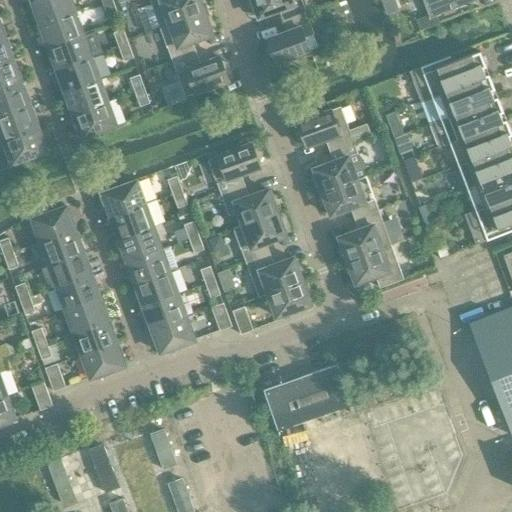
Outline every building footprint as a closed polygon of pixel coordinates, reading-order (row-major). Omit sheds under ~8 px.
[(40,24),(75,12),(70,0),(37,0),(32,2),(40,24)] [(107,16),(117,13),(112,0),(107,0),(102,2),(107,16)] [(145,32),(160,27),(208,9),(206,4),(204,0),(150,0),(151,3),(136,9),(145,32)] [(256,10),(258,17),(278,10),(282,20),(305,11),(301,0),(246,0),(247,2),(247,1),(249,7),(256,10)] [(424,0),(429,14),(430,17),(436,15),(474,0),(424,0)] [(210,15),(208,9),(160,27),(173,62),(196,53),(192,42),(212,34),(209,27),(212,21),(210,15)] [(305,37),(313,32),(305,11),(282,20),(286,32),(266,39),(268,44),(265,50),(267,56),(274,59),(275,63),(285,60),(288,61),(298,57),(300,54),(310,51),(305,37)] [(49,47),(83,34),(75,12),(40,24),(49,47)] [(429,14),(416,19),(419,26),(420,30),(439,23),(438,19),(436,15),(430,17),(429,14)] [(354,44),(356,43),(353,35),(348,23),(332,29),(338,45),(340,49),(354,44)] [(123,29),(114,33),(119,47),(128,44),(123,29)] [(57,69),(91,57),(83,34),(49,47),(57,69)] [(0,64),(13,60),(5,37),(0,39),(0,64)] [(124,61),(133,57),(128,44),(119,47),(124,61)] [(450,55),(409,71),(420,101),(489,75),(480,51),(452,62),(450,55)] [(222,61),(220,57),(200,64),(196,53),(173,62),(185,96),(204,89),(207,91),(217,87),(219,84),(229,80),(227,76),(230,70),(228,64),(222,61)] [(65,92),(100,79),(91,57),(57,69),(65,92)] [(0,90),(21,82),(13,60),(0,64),(0,90)] [(139,75),(130,78),(135,92),(144,89),(139,75)] [(498,98),(489,75),(420,101),(429,124),(498,98)] [(100,79),(65,92),(73,115),(108,102),(100,79)] [(0,115),(30,105),(21,82),(0,90),(0,115)] [(135,92),(140,106),(149,103),(144,89),(135,92)] [(498,98),(429,124),(438,147),(506,120),(498,98)] [(73,115),(82,138),(116,125),(108,102),(73,115)] [(30,105),(0,115),(0,130),(4,140),(38,128),(30,105)] [(304,142),(305,146),(325,139),(329,150),(370,135),(366,124),(349,130),(340,107),(322,114),(318,112),(308,116),(307,119),(297,123),(299,127),(296,133),(298,139),(304,142)] [(438,147),(450,143),(458,165),(511,144),(511,135),(506,120),(438,147)] [(400,125),(391,128),(394,137),(403,134),(400,125)] [(12,163),(47,151),(38,128),(4,140),(12,163)] [(403,134),(394,137),(400,153),(412,148),(406,133),(403,134)] [(314,182),(316,188),(315,188),(317,194),(357,179),(356,176),(366,173),(366,167),(364,159),(357,153),(353,142),(371,136),(370,135),(329,150),(333,161),(314,168),(316,176),(314,182)] [(227,152),(210,159),(208,159),(221,194),(245,185),(241,174),(261,167),(259,163),(262,156),(260,151),(254,148),(252,143),(242,147),(239,145),(229,149),(227,152)] [(511,144),(458,165),(467,188),(511,170),(511,144)] [(407,171),(414,168),(410,157),(403,160),(407,171)] [(475,211),(511,196),(511,170),(467,188),(475,210),(475,211)] [(178,176),(168,180),(173,194),(182,190),(178,176)] [(328,208),(331,215),(350,208),(354,219),(378,210),(366,176),(357,179),(317,194),(319,199),(320,199),(322,205),(328,208)] [(137,181),(135,181),(102,193),(111,216),(145,204),(137,181)] [(269,189),(249,196),(245,185),(221,194),(229,215),(238,212),(243,225),(282,211),(280,205),(278,200),(271,197),(269,189)] [(178,208),(187,204),(182,190),(173,194),(178,208)] [(475,210),(464,214),(476,245),(511,230),(511,196),(475,211),(475,210)] [(145,204),(111,216),(119,239),(153,226),(145,204)] [(67,206),(32,219),(41,242),(75,229),(67,206)] [(339,251),(341,256),(340,256),(342,262),(391,244),(378,210),(354,219),(359,230),(339,237),(341,245),(339,251)] [(284,216),(282,211),(243,225),(234,228),(246,262),(270,254),(266,243),(286,236),(283,228),(286,222),(284,216)] [(425,217),(423,218),(427,229),(429,228),(437,225),(433,214),(425,217)] [(194,221),(184,225),(189,239),(199,235),(194,221)] [(153,226),(119,239),(127,261),(162,249),(153,226)] [(75,229),(41,242),(49,264),(83,252),(75,229)] [(195,253),(204,249),(199,235),(189,239),(195,253)] [(13,252),(8,238),(0,240),(0,244),(4,255),(13,252)] [(375,276),(380,288),(403,279),(391,244),(342,262),(345,268),(347,273),(353,276),(356,284),(375,276)] [(446,244),(436,248),(440,258),(450,254),(446,244)] [(135,284),(170,271),(178,268),(170,246),(162,249),(127,261),(135,284)] [(9,269),(18,265),(13,252),(4,255),(9,269)] [(83,252),(49,264),(57,287),(92,274),(83,252)] [(294,258),(274,265),(270,254),(246,262),(259,297),(268,293),(307,279),(305,273),(305,274),(303,268),(297,265),(294,258)] [(210,266),(200,270),(205,284),(215,280),(210,266)] [(170,271),(135,284),(144,306),(178,294),(170,271)] [(92,274),(57,287),(66,310),(100,297),(92,274)] [(311,290),(309,285),(307,279),(268,293),(276,317),(311,304),(308,297),(311,290)] [(211,298),(220,294),(215,280),(205,284),(211,298)] [(25,283),(15,286),(20,300),(30,297),(25,283)] [(178,294),(144,306),(152,329),(186,316),(178,294)] [(25,314),(35,311),(30,297),(20,300),(25,314)] [(100,297),(66,310),(74,332),(108,319),(100,297)] [(232,326),(223,303),(211,308),(220,331),(232,326)] [(511,306),(469,323),(511,434),(511,306)] [(253,330),(244,307),(233,311),(241,334),(253,330)] [(160,352),(195,340),(186,316),(152,329),(160,352)] [(108,319),(74,332),(82,355),(116,342),(108,319)] [(41,328),(32,331),(37,346),(47,342),(41,328)] [(23,340),(20,346),(22,351),(32,347),(29,338),(23,340)] [(42,359),(52,356),(47,342),(37,346),(42,359)] [(90,378),(125,365),(116,342),(82,355),(90,378)] [(0,359),(3,358),(15,354),(12,346),(6,343),(0,345),(0,359)] [(352,404),(338,362),(265,387),(280,429),(352,404)] [(65,387),(57,364),(45,368),(54,391),(65,387)] [(52,406),(44,383),(32,387),(40,410),(52,406)] [(0,424),(15,419),(7,396),(0,398),(0,424)]
